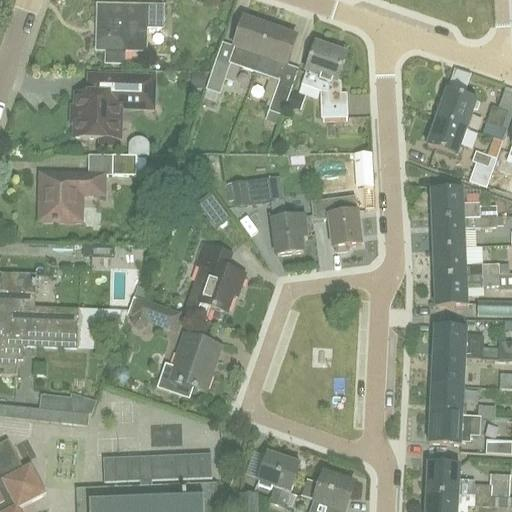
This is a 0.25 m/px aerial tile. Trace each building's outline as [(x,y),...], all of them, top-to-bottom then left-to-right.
[(97,54),(104,54),(104,68),(126,68),(126,56),(147,56),(147,32),(164,33),(165,8),(127,7),(125,9),(98,9),(97,54)] [(255,76),(270,32),(243,23),(233,51),(234,51),(229,66),(239,70),(255,76)] [(285,67),(287,68),(297,41),(270,32),(255,76),(269,81),(269,80),(279,83),(285,67)] [(320,95),(321,108),(321,122),(347,120),(346,107),(341,107),(340,86),(336,84),(346,58),(314,47),(305,74),(306,74),(301,88),(320,95)] [(206,92),(219,96),(228,70),(215,65),(206,92)] [(87,79),(86,97),(82,97),(81,107),(77,107),(77,111),(73,111),(72,127),(76,127),(76,141),(101,142),(101,148),(116,149),(116,143),(120,143),(121,111),(154,113),(155,81),(87,79)] [(273,100),(268,115),(282,120),(286,108),(290,95),(292,91),(278,87),(273,100)] [(436,121),(467,132),(477,104),(446,93),(436,121)] [(507,133),(511,119),(511,116),(511,111),(511,96),(503,94),(497,111),(491,109),(482,137),(502,144),(506,133),(507,133)] [(457,160),(467,132),(436,121),(426,149),(457,160)] [(471,166),(475,167),(469,185),(486,191),(496,163),(475,155),(471,166)] [(146,161),(136,160),(136,159),(112,159),(112,179),(136,179),(136,175),(146,175),(146,161)] [(105,179),(88,178),(41,178),(40,226),(83,227),(83,199),(105,199),(105,179)] [(268,183),(232,188),(234,206),(235,212),(270,207),(270,206),(268,183)] [(374,190),(364,191),(365,214),(375,213),(374,190)] [(432,224),(497,221),(496,210),(480,210),(480,206),(463,207),(463,193),(430,195),(432,224)] [(356,199),(311,205),(314,225),(329,223),(333,252),(334,252),(335,255),(337,257),(347,256),(349,253),(349,250),(361,248),(357,219),(358,219),(356,199)] [(270,206),(270,207),(277,260),(302,256),(300,242),(306,241),(303,221),(285,224),(283,204),(270,206)] [(466,251),(465,233),(497,231),(497,221),(432,224),(433,253),(466,251)] [(114,261),(114,247),(83,246),(83,261),(114,261)] [(207,326),(211,311),(225,317),(234,294),(238,295),(244,278),(225,271),(229,258),(203,249),(196,270),(207,274),(201,289),(195,287),(189,303),(187,306),(183,318),(207,326)] [(466,251),(433,253),(435,282),(500,279),(499,267),(483,268),(483,267),(467,268),(466,251)] [(0,329),(79,333),(79,313),(35,311),(24,311),(25,297),(36,298),(37,279),(0,277),(0,286),(0,329)] [(484,289),(500,288),(500,293),(511,292),(511,278),(500,279),(435,282),(436,311),(469,309),(468,291),(484,290),(484,289)] [(129,314),(128,317),(131,318),(130,319),(133,320),(132,325),(133,329),(142,332),(146,331),(149,325),(150,326),(175,335),(181,317),(156,309),(134,300),(129,314)] [(480,306),(480,319),(511,318),(511,304),(510,304),(510,306),(480,306)] [(0,378),(17,380),(18,362),(14,362),(15,350),(78,353),(79,333),(0,329),(0,378)] [(434,331),(433,361),(465,362),(481,363),(498,363),(498,355),(498,351),(481,351),(482,340),(466,339),(466,333),(434,331)] [(189,403),(193,392),(203,395),(219,350),(185,338),(174,370),(165,367),(157,391),(189,403)] [(500,361),(511,361),(511,350),(500,350),(500,361)] [(464,391),(465,362),(433,361),(432,390),(464,391)] [(499,393),(511,393),(511,378),(500,377),(499,393)] [(274,399),(296,408),(304,389),(281,380),(274,399)] [(462,420),(464,391),(432,390),(430,419),(462,420)] [(62,415),(88,418),(91,418),(96,405),(71,397),(71,401),(41,397),(39,413),(62,415)] [(480,421),(495,422),(495,410),(478,409),(477,421),(480,421)] [(87,429),(88,418),(62,415),(60,426),(87,429)] [(477,421),(462,420),(430,419),(429,448),(461,449),(461,445),(469,445),(470,438),(479,438),(480,421),(477,421)] [(8,443),(0,447),(0,511),(19,511),(46,497),(30,467),(22,471),(8,443)] [(511,445),(486,443),(485,457),(511,458),(511,445)] [(300,469),(268,457),(257,486),(259,487),(258,490),(271,494),(272,491),(275,492),(271,504),(284,508),(288,497),(290,498),(300,469)] [(217,511),(217,488),(212,488),(153,490),(153,484),(212,481),(211,458),(104,462),(105,486),(140,485),(140,491),(105,492),(76,493),(76,511),(217,511)] [(459,487),(460,470),(460,469),(446,468),(427,467),(426,496),(459,498),(459,487)] [(343,511),(344,510),(345,510),(353,488),(339,483),(340,480),(339,477),(331,474),(328,476),(327,479),(324,478),(311,511),(343,511)] [(490,478),(489,490),(474,489),(474,498),(491,499),(509,500),(510,479),(490,478)] [(426,496),(425,511),(467,511),(467,509),(490,510),(491,499),(474,498),(459,498),(426,496)] [(256,511),(257,498),(240,498),(240,511),(256,511)]
